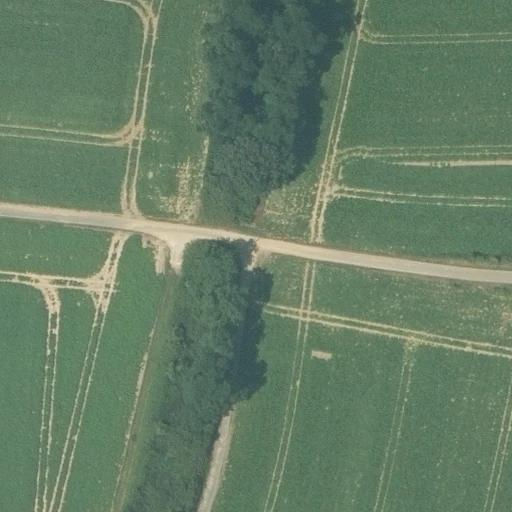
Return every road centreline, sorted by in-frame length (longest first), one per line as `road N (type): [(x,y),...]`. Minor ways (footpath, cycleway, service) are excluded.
road 1 (unclassified): [(511,272),(0,207)]
road 2 (track): [(184,228),(122,511)]
road 3 (track): [(250,240),(201,511)]
